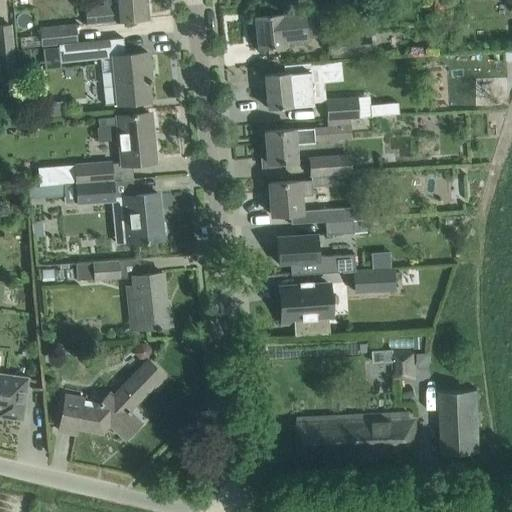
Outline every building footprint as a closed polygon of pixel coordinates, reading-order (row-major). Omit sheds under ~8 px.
[(113,0),(114,5),(85,8),(87,25),(148,18),(145,0),(113,0)] [(448,12),(446,0),(434,0),(435,13),(448,12)] [(301,12),(283,14),(283,13),(254,16),(257,48),(286,45),(285,41),(307,39),(305,11),(301,12)] [(0,77),(15,76),(10,25),(0,26),(0,77)] [(19,37),(20,48),(41,46),(41,47),(58,46),(75,44),(74,43),(73,27),(40,30),(40,35),(19,37)] [(371,51),(370,33),(329,37),(330,55),(371,51)] [(101,58),(101,57),(124,55),(123,38),(74,43),(75,44),(58,46),(60,62),(101,58)] [(16,51),(18,66),(30,65),(29,50),(16,51)] [(100,60),(104,105),(149,101),(147,83),(150,82),(150,79),(147,79),(146,71),(149,70),(147,53),(124,55),(101,57),(101,58),(101,60),(100,60)] [(262,90),(263,105),(267,104),(267,108),(292,105),(290,84),(306,82),(305,71),(289,72),(264,74),(266,90),(262,90)] [(325,97),(326,120),(350,119),(359,118),(359,117),(371,117),(370,110),(358,111),(357,95),(325,97)] [(98,118),(99,127),(96,128),(98,141),(111,140),(111,137),(119,136),(122,164),(154,161),(149,113),(135,114),(135,113),(131,113),(131,115),(98,118)] [(327,127),(351,126),(350,119),(326,120),(327,127)] [(325,140),(325,127),(293,129),(265,131),(266,144),(260,144),(262,167),(278,166),(278,162),(296,161),(294,144),(315,142),(315,141),(325,140)] [(308,159),(309,175),(311,175),(317,175),(351,172),(350,156),(308,159)] [(40,185),(75,183),(112,180),(111,160),(73,163),(74,165),(40,168),(41,175),(39,175),(40,185)] [(114,199),(114,197),(112,180),(75,183),(76,202),(114,199)] [(311,187),(311,180),(269,183),(271,215),(289,213),(290,224),(304,223),(302,196),(312,195),(311,187)] [(134,195),(121,197),(126,242),(162,239),(162,237),(165,234),(164,224),(160,222),(157,193),(134,195)] [(346,220),(353,220),(352,207),(322,209),(323,222),(324,222),(346,220)] [(41,220),(30,221),(32,237),(42,236),(41,220)] [(346,220),(324,222),(325,234),(353,233),(353,220),(346,220)] [(278,264),(290,263),(290,275),(354,271),(353,254),(318,256),(317,234),(276,237),(278,264)] [(166,307),(162,273),(140,275),(139,258),(75,263),(76,281),(130,277),(131,285),(135,328),(155,327),(155,329),(160,328),(160,326),(171,325),(169,307),(166,307)] [(331,316),(329,284),(279,288),(281,324),(293,323),(294,335),(329,333),(328,316),(331,316)] [(136,348),(136,354),(140,358),(146,358),(151,354),(151,348),(146,344),(140,343),(136,348)] [(393,361),(394,378),(414,377),(413,352),(393,353),(393,349),(372,350),(372,362),(393,361)] [(429,364),(429,353),(417,353),(418,365),(429,364)] [(58,430),(76,434),(77,427),(101,432),(109,423),(125,438),(140,423),(129,413),(130,412),(128,410),(152,385),(154,386),(164,375),(148,360),(115,396),(111,392),(92,412),(80,410),(83,399),(65,395),(58,430)] [(0,415),(21,418),(26,376),(0,372),(0,415)] [(439,391),(441,453),(479,451),(477,389),(439,391)] [(358,455),(358,458),(405,457),(404,413),(297,419),(298,457),(358,455)]
